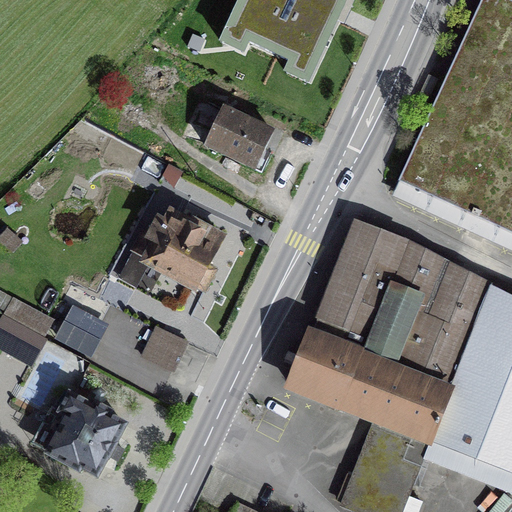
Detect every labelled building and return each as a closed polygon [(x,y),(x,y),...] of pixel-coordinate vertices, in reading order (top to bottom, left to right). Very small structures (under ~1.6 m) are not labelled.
[(207,0),(202,12),(325,71),(359,0),(207,0)] [(511,0),(472,0),(393,195),(511,242),(511,0)] [(206,147),(255,170),(272,132),(223,109),(206,147)] [(193,287),(204,293),(215,272),(206,267),(222,238),(193,222),(191,224),(170,212),(162,227),(156,224),(149,236),(143,233),(134,250),(148,258),(146,262),(193,287)] [(511,297),(404,242),(404,243),(355,224),(345,250),(351,252),(345,267),(339,265),(291,387),(337,405),(337,404),(376,419),(342,506),(357,511),(401,511),(429,441),(511,473),(511,475),(505,493),(511,495),(511,297)] [(21,241),(9,231),(1,240),(12,251),(21,241)] [(5,316),(43,337),(52,321),(14,300),(5,316)] [(43,337),(5,316),(0,324),(0,348),(29,364),(43,339),(42,339),(43,337)] [(185,343),(157,329),(143,357),(172,371),(185,343)] [(48,454),(79,471),(81,468),(97,476),(125,425),(109,417),(110,413),(95,405),(93,408),(64,393),(54,410),(68,417),(48,454)] [(257,511),(238,503),(233,511),(257,511)]
